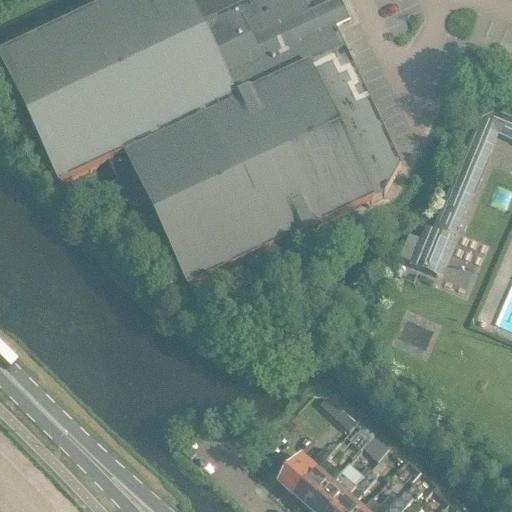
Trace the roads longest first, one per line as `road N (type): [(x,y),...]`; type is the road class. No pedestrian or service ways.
road 1 (primary): [(165,511),(0,351)]
road 2 (primary): [(0,373),(133,511)]
